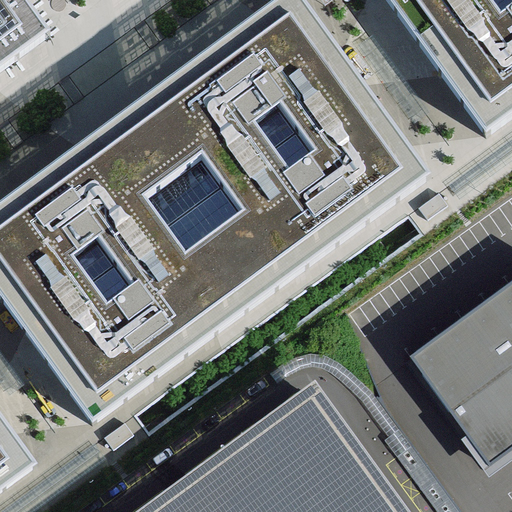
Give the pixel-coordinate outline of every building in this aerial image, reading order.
[(56,39),(27,0),(0,0),(0,79),(12,71),(56,39)] [(11,203),(0,211),(0,298),(91,423),(152,379),(370,221),(429,178),(299,0),(292,0),(244,36),(11,203)] [(511,0),(387,0),(490,141),(511,124),(511,0)] [(511,270),(401,354),(483,470),(511,448),(511,270)] [(418,511),(316,372),(230,438),(125,511),(418,511)] [(0,490),(33,467),(0,420),(0,490)]
